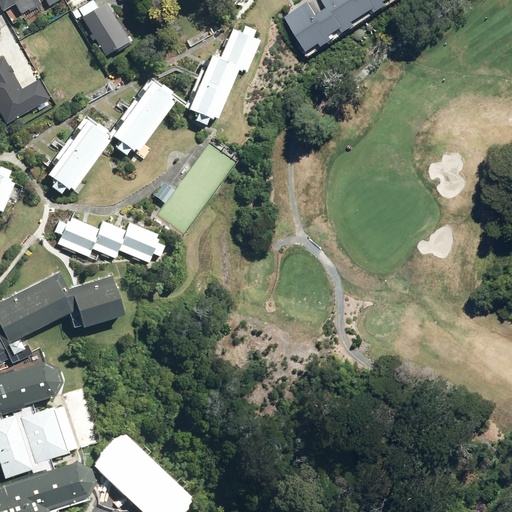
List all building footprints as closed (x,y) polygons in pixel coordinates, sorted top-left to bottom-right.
[(0,0),(0,4),(3,10),(15,3),(21,14),(36,5),(32,0),(0,0)] [(98,7),(93,0),(92,0),(79,9),(84,17),(98,7)] [(287,17),(312,54),(392,0),(316,0),(322,8),(317,11),(310,1),(287,17)] [(108,58),(132,43),(106,2),(98,7),(84,17),(82,17),(92,33),(90,35),(93,40),(96,38),(108,58)] [(262,38),(234,26),(221,58),(213,55),(190,107),(217,119),(238,69),(247,73),(262,38)] [(0,111),(7,123),(50,98),(39,79),(23,89),(3,55),(0,57),(0,111)] [(152,81),(113,133),(137,151),(176,99),(152,81)] [(112,139),(88,121),(49,173),(73,191),(112,139)] [(16,181),(0,174),(0,208),(4,211),(16,181)] [(99,229),(71,217),(70,221),(68,220),(67,224),(59,220),(55,231),(62,234),(58,244),(88,256),(91,248),(99,229)] [(126,230),(102,220),(99,229),(91,248),(115,258),(126,230)] [(161,235),(130,222),(126,230),(118,250),(149,263),(161,235)] [(70,287),(61,271),(0,301),(0,361),(9,357),(12,363),(33,352),(24,334),(70,311),(76,327),(126,313),(112,274),(70,287)] [(53,356),(0,374),(0,511),(53,511),(52,507),(94,493),(84,463),(7,489),(0,469),(0,413),(65,392),(53,356)] [(97,442),(81,388),(61,394),(77,448),(97,442)] [(55,406),(21,417),(37,464),(71,453),(55,406)] [(15,414),(0,418),(0,461),(6,479),(33,469),(15,414)] [(147,462),(122,439),(99,463),(124,486),(128,482),(142,495),(138,499),(151,511),(173,511),(186,499),(161,476),(158,478),(144,465),(147,462)]
